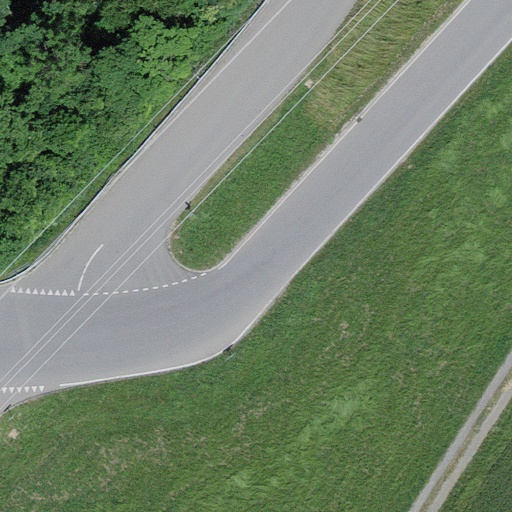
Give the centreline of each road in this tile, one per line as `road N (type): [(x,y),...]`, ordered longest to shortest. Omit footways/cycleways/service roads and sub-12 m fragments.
road 1 (unclassified): [(511,0),(247,284),(195,321),(16,344)]
road 2 (unclassified): [(16,344),(268,61),(311,0)]
road 3 (track): [(430,511),(511,382)]
